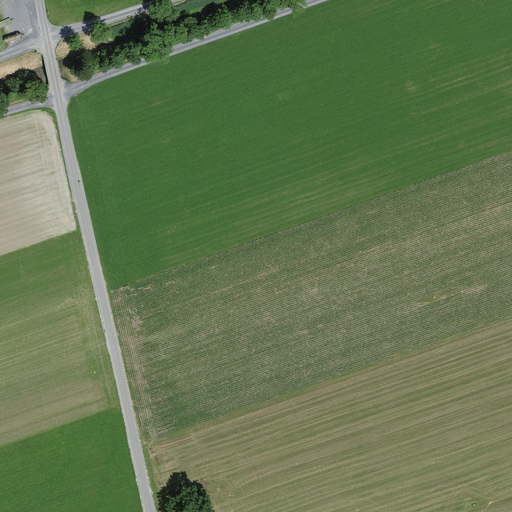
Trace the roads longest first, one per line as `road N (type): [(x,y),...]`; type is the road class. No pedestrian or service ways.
road 1 (unclassified): [(39,0),(150,511)]
road 2 (track): [(326,0),(0,113)]
road 3 (track): [(169,0),(0,58)]
